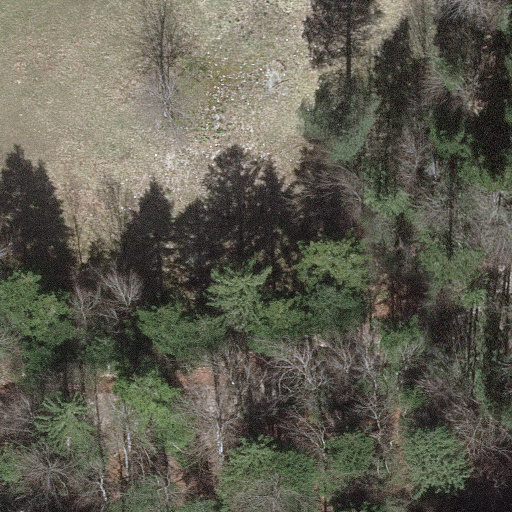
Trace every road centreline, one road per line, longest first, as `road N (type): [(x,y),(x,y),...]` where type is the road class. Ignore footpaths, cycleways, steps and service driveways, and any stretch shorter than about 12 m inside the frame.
road 1 (track): [(0,421),(162,410),(294,382),(369,351),(511,256)]
road 2 (track): [(162,410),(289,444),(488,426)]
